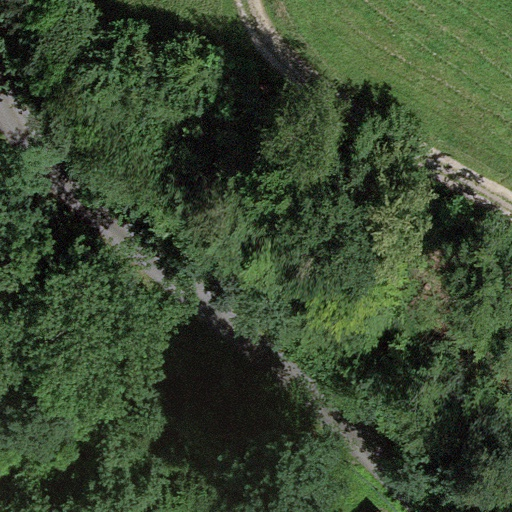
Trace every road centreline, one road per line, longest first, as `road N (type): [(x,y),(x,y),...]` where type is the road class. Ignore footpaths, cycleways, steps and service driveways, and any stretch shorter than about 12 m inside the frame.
road 1 (unclassified): [(426,511),(276,355),(110,227),(46,161),(0,82)]
road 2 (track): [(511,188),(286,58),(253,0)]
